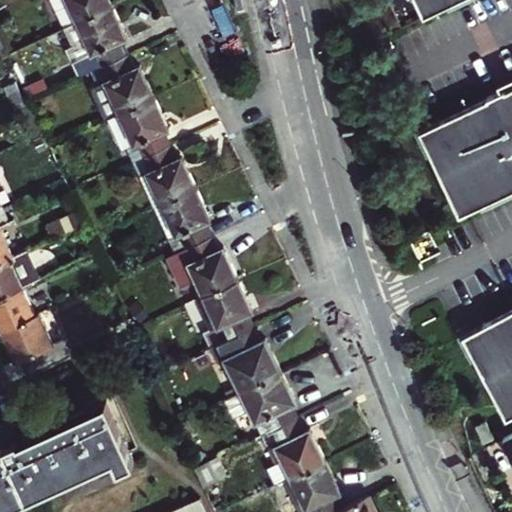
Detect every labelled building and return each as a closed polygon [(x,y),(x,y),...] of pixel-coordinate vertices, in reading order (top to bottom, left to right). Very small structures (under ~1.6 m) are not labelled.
[(58,0),(70,24),(117,3),(116,0),(58,0)] [(419,0),(426,15),(458,0),(419,0)] [(78,43),(71,46),(84,74),(97,68),(136,50),(128,33),(131,31),(117,3),(70,24),(78,43)] [(147,63),(143,65),(136,50),(97,68),(104,83),(98,86),(112,116),(125,110),(161,93),(147,63)] [(511,77),(501,82),(504,89),(511,85),(511,77)] [(21,107),(32,102),(22,80),(11,85),(21,107)] [(511,85),(504,89),(422,128),(461,212),(511,188),(511,85)] [(179,141),(172,128),(176,126),(161,93),(125,110),(112,116),(120,133),(127,149),(134,146),(140,159),(179,141)] [(32,102),(21,107),(34,136),(50,129),(36,100),(32,102)] [(47,134),(38,137),(45,151),(54,147),(47,134)] [(189,152),(185,155),(179,141),(140,159),(162,204),(204,185),(189,152)] [(219,216),(204,185),(162,204),(183,250),(222,232),(215,218),(219,216)] [(0,207),(8,203),(2,189),(0,190),(0,207)] [(8,203),(0,207),(0,264),(15,257),(19,255),(5,223),(15,218),(8,203)] [(92,222),(84,204),(57,216),(65,234),(92,222)] [(228,247),(222,232),(183,250),(173,255),(197,303),(207,299),(249,279),(233,245),(228,247)] [(19,255),(15,257),(0,264),(0,299),(28,287),(46,279),(33,249),(19,255)] [(214,326),(222,343),(263,323),(255,307),(260,304),(249,279),(207,299),(218,324),(214,326)] [(0,311),(8,329),(41,314),(28,287),(0,299),(0,311)] [(511,305),(465,330),(500,397),(508,413),(511,410),(511,305)] [(46,312),(41,314),(8,329),(22,359),(29,356),(36,371),(78,352),(71,336),(60,342),(46,312)] [(270,337),(263,323),(222,343),(229,358),(234,356),(249,386),(289,366),(274,335),(270,337)] [(305,398),(289,366),(249,386),(234,394),(242,411),(258,403),(271,431),(307,415),(300,401),(305,398)] [(0,451),(0,511),(119,458),(123,468),(140,461),(115,406),(112,399),(26,439),(0,451)] [(313,428),(307,415),(271,431),(285,459),(291,456),(299,474),(326,461),(333,457),(319,426),(313,428)] [(486,417),(477,422),(487,439),(496,434),(486,417)] [(0,428),(0,451),(26,439),(18,421),(0,428)] [(345,482),(333,457),(326,461),(338,486),(345,482)] [(199,466),(208,484),(222,478),(214,459),(199,466)] [(338,486),(326,461),(299,474),(293,477),(309,511),(337,511),(355,503),(345,482),(338,486)] [(355,503),(337,511),(379,511),(372,495),(355,503)] [(211,511),(204,496),(168,511),(211,511)]
